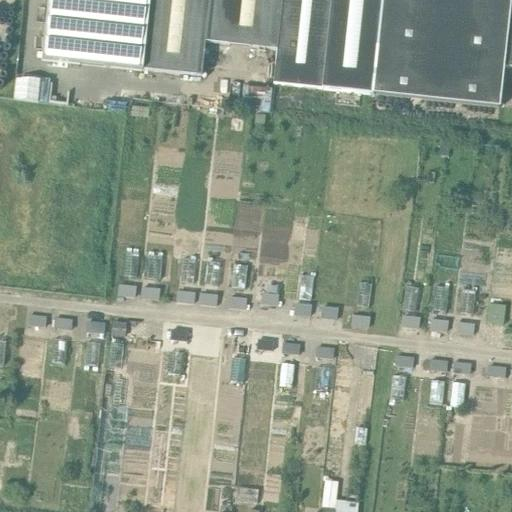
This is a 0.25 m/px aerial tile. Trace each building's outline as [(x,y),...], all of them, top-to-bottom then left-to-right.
[(46,0),(40,62),(141,72),(148,0),(46,0)] [(148,0),(141,72),(164,75),(163,86),(188,88),(189,77),(200,78),(203,44),(274,52),(279,0),(148,0)] [(276,52),(272,85),(371,96),(382,0),(279,0),(274,52),(276,52)] [(382,0),(371,96),(498,110),(499,105),(503,68),(501,68),(508,0),(382,0)] [(511,0),(508,0),(501,68),(503,68),(511,69),(511,0)] [(137,256),(124,255),(122,278),(135,279),(137,256)] [(160,259),(147,258),(145,281),(158,283),(160,259)] [(194,262),(181,261),(178,284),(192,286),(194,262)] [(219,265),(206,264),(203,287),(216,288),(219,265)] [(247,267),(233,266),(231,289),(244,291),(247,267)] [(312,279),(299,278),(296,301),(309,303),(312,279)] [(370,286),(357,285),(354,308),(367,309),(370,286)] [(118,286),(117,298),(134,300),(135,288),(118,286)] [(417,290),(404,288),(402,312),(415,313),(417,290)] [(141,289),(140,300),(157,302),(159,291),(141,289)] [(447,291),(434,289),(431,313),(444,314),(447,291)] [(474,294),(461,292),(458,316),(471,317),(474,294)] [(176,293),(175,304),(193,306),(194,295),(176,293)] [(199,295),(198,307),(215,309),(217,297),(199,295)] [(276,307),(277,297),(260,295),(260,306),(276,307)] [(245,300),(228,298),(227,310),(244,312),(245,300)] [(488,304),(486,324),(502,326),(504,306),(488,304)] [(292,305),(291,316),(309,318),(310,307),(292,305)] [(319,308),(318,319),(335,321),(336,310),(319,308)] [(27,315),(26,327),(44,329),(45,317),(27,315)] [(390,316),(377,316),(377,325),(390,325),(390,316)] [(367,330),(368,319),(351,317),(350,328),(367,330)] [(401,317),(400,329),(417,331),(419,319),(401,317)] [(54,320),(53,330),(70,332),(71,321),(54,320)] [(429,321),(428,332),(446,334),(447,323),(429,321)] [(104,325),(87,323),(86,333),(103,335),(104,325)] [(125,326),(111,324),(110,338),(124,339),(125,326)] [(473,326),(456,324),(455,335),(472,337),(473,326)] [(170,331),(169,341),(184,343),(185,332),(170,331)] [(271,341),(256,341),(256,351),(271,351),(271,341)] [(66,343),(53,342),(50,365),(63,366),(66,343)] [(99,346),(85,344),(83,368),(96,369),(99,346)] [(282,345),(281,355),(298,357),(299,346),(282,345)] [(123,347),(110,346),(108,369),(121,371),(123,347)] [(333,350),(316,348),(315,359),(332,361),(333,350)] [(395,357),(394,368),(411,370),(412,359),(395,357)] [(244,362),(231,361),(228,384),(241,385),(244,362)] [(429,361),(428,371),(445,373),(446,363),(429,361)] [(452,363),(451,374),(468,376),(469,365),(452,363)] [(294,367),(281,366),(278,389),(291,391),(294,367)] [(487,367),(486,378),(503,380),(504,369),(487,367)] [(329,371),(315,370),(313,393),(326,395),(329,371)] [(404,379),(391,378),(388,401),(401,402),(404,379)] [(443,384),(429,383),(427,406),(440,407),(443,384)] [(464,386),(451,385),(448,408),(461,409),(464,386)] [(334,508),(334,505),(337,484),(324,483),(322,504),(321,506),(329,507),(334,508)]
